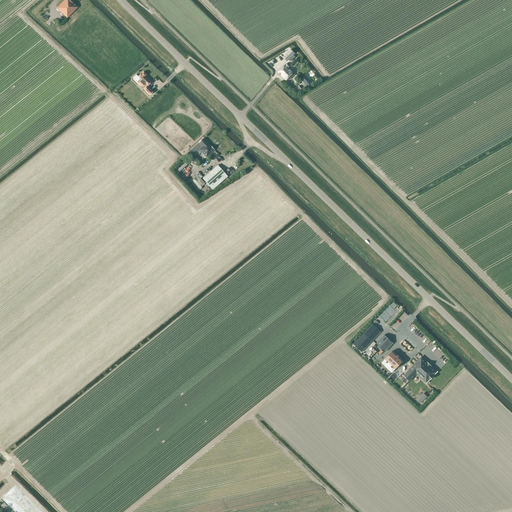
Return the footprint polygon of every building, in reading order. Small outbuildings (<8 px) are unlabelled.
[(60,10),(60,11),(67,18),(78,7),(71,0),(64,0),(57,7),(60,10)] [(294,54),(290,50),(283,57),(287,61),(288,60),(290,61),(295,57),(293,55),(294,54)] [(286,63),(279,70),(277,72),(286,80),(287,78),(289,80),(293,76),(291,74),(293,73),(288,68),(289,67),(286,63)] [(144,89),(143,89),(145,91),(149,95),(153,91),(148,86),(150,83),(145,76),(146,75),(143,71),(138,76),(140,79),(137,82),(144,89)] [(306,77),(301,81),(304,84),(304,83),(308,87),(309,86),(313,84),(306,77)] [(203,139),(191,150),(195,155),(200,150),(206,157),(214,150),(211,146),(210,146),(209,145),(203,139)] [(180,173),(190,164),(188,162),(178,171),(180,173)] [(218,165),(203,178),(213,189),(228,176),(218,165)] [(192,167),(182,176),(184,178),(194,169),(192,167)] [(186,176),(188,178),(197,173),(196,170),(186,176)] [(353,344),(356,346),(362,352),(381,331),(373,324),(353,344)] [(384,335),(376,343),(384,351),(392,342),(384,335)] [(393,350),(385,359),(396,368),(403,360),(393,350)] [(422,356),(404,375),(409,381),(416,374),(426,383),(431,379),(434,376),(433,376),(438,372),(422,356)] [(423,393),(416,400),(420,403),(427,397),(423,393)]
